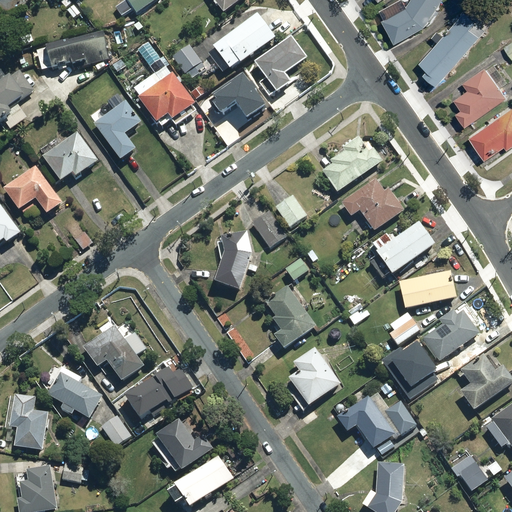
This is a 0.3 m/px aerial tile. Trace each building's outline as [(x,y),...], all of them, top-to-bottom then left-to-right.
[(159,0),(124,0),(138,17),(159,0)] [(211,0),(224,17),(248,0),(211,0)] [(446,0),(413,0),(409,6),(386,19),(401,45),(429,28),(446,0)] [(442,86),(488,29),(467,11),(423,64),(428,68),(425,73),(442,86)] [(275,39),(257,14),(212,49),(230,73),(239,66),(240,67),(275,39)] [(105,35),(46,49),(51,69),(58,68),(59,72),(68,70),(68,66),(72,65),(73,70),(111,61),(105,35)] [(291,38),(254,66),(277,97),(291,86),(285,78),(308,61),(291,38)] [(198,75),(206,69),(191,48),(173,60),(185,78),(195,71),(198,75)] [(46,53),(37,54),(40,68),(48,66),(46,53)] [(171,76),(165,68),(154,76),(160,84),(156,86),(151,79),(135,90),(140,98),(138,100),(159,131),(170,123),(175,130),(197,115),(193,110),(196,108),(173,75),(171,76)] [(470,127),(510,98),(489,68),(466,84),(471,91),(458,101),(465,111),(460,114),(470,127)] [(35,93),(19,71),(6,80),(0,72),(0,128),(14,118),(9,112),(35,93)] [(208,94),(202,86),(190,94),(196,103),(208,94)] [(95,124),(93,127),(120,166),(136,155),(125,140),(143,127),(126,103),(124,105),(118,96),(89,116),(95,124)] [(275,110),(265,97),(248,110),(258,123),(275,110)] [(511,149),(511,110),(473,138),(490,161),(509,148),(511,150),(511,149)] [(100,165),(77,134),(61,146),(57,139),(40,152),(45,158),(41,161),(61,188),(71,180),(74,184),(100,165)] [(333,167),(322,174),(337,196),(383,164),(373,150),(368,153),(359,140),(343,151),(345,153),(331,163),(333,167)] [(62,208),(35,170),(3,192),(20,216),(37,204),(47,218),(62,208)] [(375,234),(403,212),(405,211),(390,191),(386,193),(376,180),(341,207),(351,220),(360,214),(375,234)] [(293,197),(275,210),(290,230),(307,217),(293,197)] [(21,238),(0,207),(0,247),(4,245),(7,248),(21,238)] [(269,212),(251,224),(269,250),(287,238),(269,212)] [(392,278),(434,247),(419,224),(396,241),(392,235),(371,250),(392,278)] [(247,233),(222,238),(224,255),(214,286),(240,293),(252,256),(247,233)] [(94,246),(88,235),(76,241),(82,252),(94,246)] [(309,273),(300,261),(285,272),(294,284),(309,273)] [(456,301),(450,274),(447,274),(446,270),(424,275),(425,279),(399,285),(405,312),(456,301)] [(316,328),(286,287),(261,305),(275,324),(273,326),(279,335),(273,338),(283,352),(316,328)] [(439,365),(480,335),(463,312),(457,316),(454,312),(439,323),(443,328),(422,343),(439,365)] [(420,333),(407,315),(389,327),(394,334),(388,338),(397,350),(420,333)] [(124,341),(113,327),(82,352),(98,371),(106,365),(122,385),(145,367),(138,358),(147,351),(133,333),(124,341)] [(342,387),(316,350),(293,365),(299,374),(289,381),(308,410),(342,387)] [(472,414),(511,385),(511,381),(503,370),(497,374),(484,356),(460,374),(469,386),(458,394),(472,414)] [(427,392),(448,375),(440,365),(429,374),(423,367),(413,375),(427,392)] [(82,380),(62,369),(46,398),(62,408),(60,411),(72,418),(74,413),(89,421),(102,398),(79,385),(82,380)] [(135,392),(117,405),(129,422),(147,410),(135,392)] [(389,412),(375,392),(336,420),(347,435),(356,428),(374,452),(376,450),(382,458),(395,449),(389,441),(393,438),(395,442),(416,426),(400,404),(389,412)] [(34,398),(9,396),(7,432),(16,432),(15,450),(44,452),(47,414),(33,413),(34,398)] [(493,424),(485,429),(501,451),(506,447),(511,455),(511,405),(504,411),(502,408),(497,411),(499,413),(497,415),(496,413),(492,416),(494,419),(491,421),(493,424)] [(132,438),(117,417),(100,428),(116,450),(132,438)] [(178,420),(154,439),(182,474),(213,450),(204,437),(196,443),(178,420)] [(488,481),(470,456),(451,470),(458,480),(461,478),(472,493),(488,481)] [(190,511),(234,480),(218,457),(174,487),(176,491),(168,497),(175,507),(183,502),(190,511)] [(503,471),(495,462),(487,470),(495,478),(503,471)] [(398,511),(403,505),(404,465),(377,465),(375,496),(370,493),(361,508),(367,511),(398,511)] [(84,469),(64,466),(62,482),(81,485),(84,469)] [(57,511),(52,468),(27,471),(28,484),(19,485),(21,500),(17,501),(18,511),(57,511)] [(511,474),(503,480),(511,492),(511,474)]
